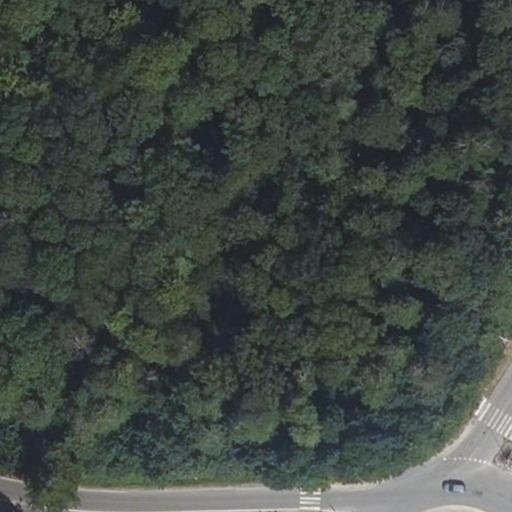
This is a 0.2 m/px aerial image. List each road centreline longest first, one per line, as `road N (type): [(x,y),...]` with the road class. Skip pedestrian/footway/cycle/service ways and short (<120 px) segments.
road 1 (secondary): [(402,497),(170,511)]
road 2 (motorway): [(430,0),(511,131)]
